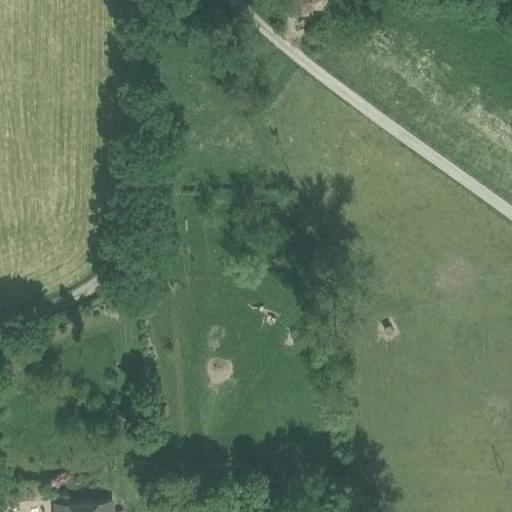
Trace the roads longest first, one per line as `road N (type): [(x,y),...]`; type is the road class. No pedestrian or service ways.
road 1 (unclassified): [(132,248),(138,0)]
road 2 (unclassified): [(132,248),(111,280),(0,332)]
